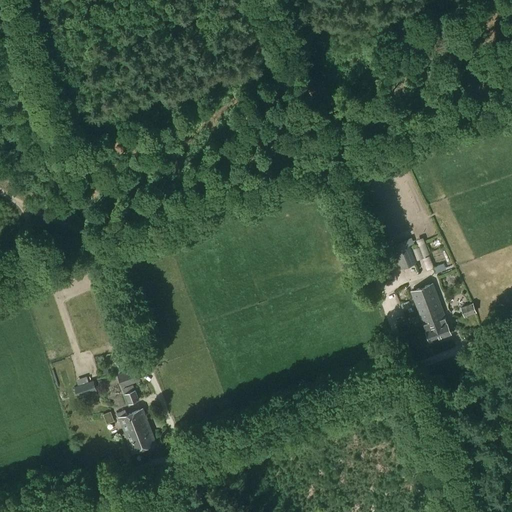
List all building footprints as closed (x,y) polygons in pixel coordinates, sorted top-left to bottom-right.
[(406,241),(394,245),(403,267),(415,263),(406,241)] [(423,269),(436,265),(428,242),(415,246),(423,269)] [(437,271),(447,268),(446,262),(435,265),(437,271)] [(440,336),(451,332),(433,284),(412,291),(432,344),(441,341),(440,336)] [(465,315),(476,312),(473,304),(462,308),(465,315)] [(102,376),(109,374),(107,367),(100,369),(102,376)] [(122,386),(138,380),(139,379),(135,368),(118,375),(122,386)] [(75,386),(76,392),(78,397),(91,393),(96,391),(93,380),(75,386)] [(133,385),(123,389),(126,394),(129,403),(139,399),(135,390),(133,385)] [(125,410),(117,413),(120,420),(122,420),(134,451),(155,443),(143,409),(127,414),(125,410)]
